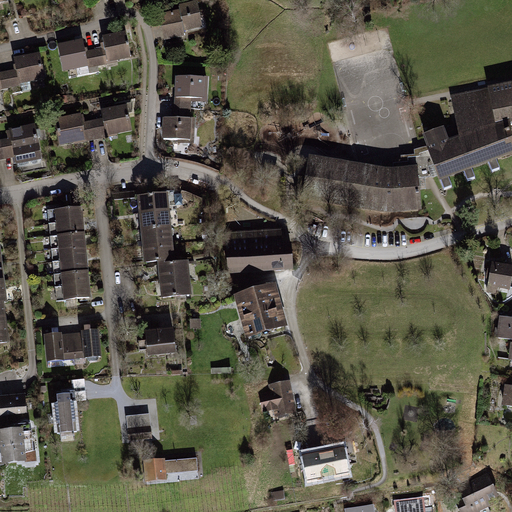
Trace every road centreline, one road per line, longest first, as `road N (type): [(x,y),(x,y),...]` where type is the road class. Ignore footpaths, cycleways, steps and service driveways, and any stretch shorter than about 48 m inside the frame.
road 1 (residential): [(0,49),(121,13),(139,16),(154,63),(150,170)]
road 2 (residential): [(313,244),(414,251),(511,221)]
road 3 (residential): [(0,199),(150,170)]
